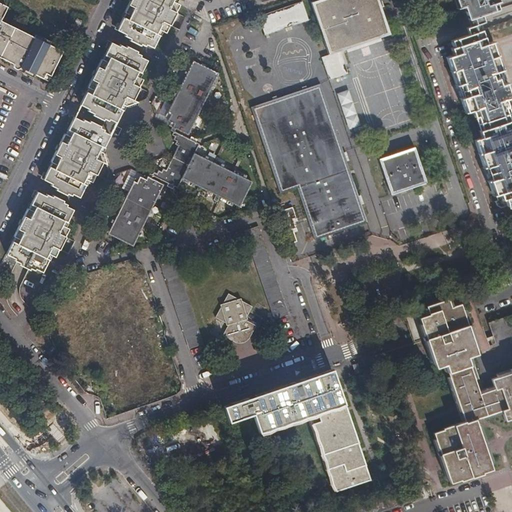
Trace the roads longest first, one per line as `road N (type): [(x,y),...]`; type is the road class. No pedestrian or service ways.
road 1 (residential): [(509,298),(103,440)]
road 2 (residential): [(509,298),(431,51)]
road 3 (residential): [(103,440),(0,313)]
road 4 (residential): [(0,222),(57,102)]
